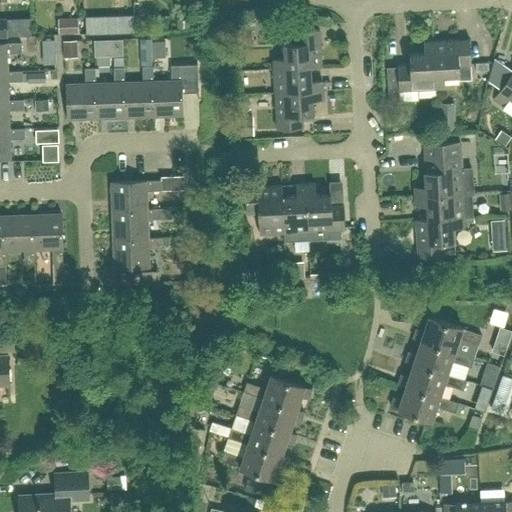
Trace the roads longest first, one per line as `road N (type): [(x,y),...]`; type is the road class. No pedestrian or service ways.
road 1 (residential): [(366,150),(356,4)]
road 2 (residential): [(82,188),(82,159),(97,144),(182,141)]
road 3 (residential): [(238,156),(366,150)]
